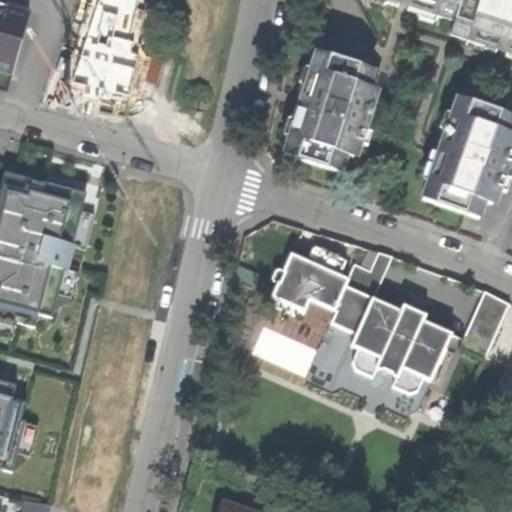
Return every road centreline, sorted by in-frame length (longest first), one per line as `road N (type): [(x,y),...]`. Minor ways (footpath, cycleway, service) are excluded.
road 1 (residential): [(217,177),(144,511)]
road 2 (residential): [(217,177),(511,278)]
road 3 (residential): [(217,177),(0,112)]
road 4 (residential): [(260,0),(217,177)]
